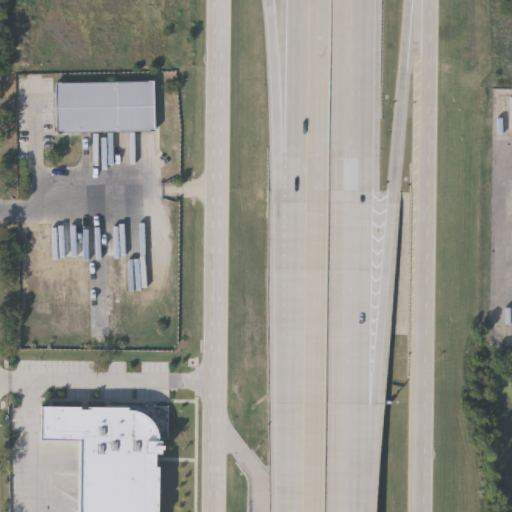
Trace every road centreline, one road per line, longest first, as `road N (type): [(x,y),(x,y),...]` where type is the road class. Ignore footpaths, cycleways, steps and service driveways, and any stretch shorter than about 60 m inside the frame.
road 1 (secondary): [(219,0),(215,511)]
road 2 (secondary): [(421,511),(423,0)]
road 3 (motorway): [(356,506),(385,348),(399,193)]
road 4 (motorway): [(356,506),(350,191)]
road 5 (motorway): [(266,0),(302,209)]
road 6 (motorway): [(307,0),(302,209)]
road 7 (motorway): [(399,193),(408,0)]
road 8 (motorway): [(350,191),(352,0)]
road 9 (motorway): [(304,335),(304,511)]
road 10 (motorway): [(302,209),(304,335)]
